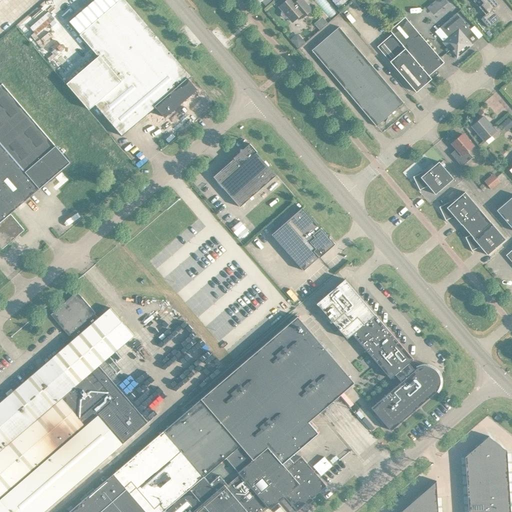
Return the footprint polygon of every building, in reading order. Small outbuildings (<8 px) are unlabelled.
[(197,85),(188,74),(191,72),(129,0),(114,0),(79,30),(98,52),(66,79),(88,105),(95,99),(122,131),(155,102),(164,113),(197,85)] [(282,0),(280,2),(283,7),(282,8),(282,10),(284,13),(286,13),(288,12),(293,17),(297,14),(298,15),(300,15),(312,5),(306,0),(282,0)] [(433,11),(441,3),(438,0),(431,0),(427,4),(433,11)] [(476,0),(479,3),(485,11),(481,15),(488,24),(499,14),(492,6),(498,0),(476,0)] [(440,23),(435,28),(443,38),(456,53),(472,40),(467,35),(467,34),(467,32),(467,31),(472,27),(456,9),(440,23)] [(322,13),(314,20),(319,25),(327,18),(322,13)] [(389,26),(392,29),(432,75),(438,70),(435,66),(444,58),(405,13),(389,26)] [(312,46),(376,122),(404,98),(339,22),(312,46)] [(297,29),(290,35),(298,44),(305,38),(297,29)] [(432,75),(392,29),(377,42),(416,88),(426,79),(427,79),(432,75)] [(24,225),(10,209),(70,157),(1,79),(0,79),(0,243),(1,244),(24,225)] [(472,122),(484,137),(496,127),(483,112),(472,122)] [(511,118),(508,114),(500,121),(506,128),(511,122),(511,118)] [(450,149),(461,162),(472,153),(467,147),(473,142),(462,130),(452,139),(456,144),(450,149)] [(257,147),(250,139),(243,145),(240,145),(240,148),(233,154),(234,154),(213,172),(240,202),(276,171),(256,148),(257,147)] [(419,186),(420,185),(428,181),(435,190),(453,174),(439,157),(430,165),(429,164),(413,172),(419,186)] [(496,173),(487,181),(491,186),(500,178),(496,173)] [(445,216),(446,216),(454,212),(461,220),(479,205),(465,187),(456,195),(455,195),(439,203),(445,216)] [(511,192),(496,206),(511,224),(511,192)] [(329,233),(329,230),(326,229),(320,223),(319,223),(302,203),(271,230),(303,266),(318,253),(319,253),(335,240),(329,233)] [(471,246),(472,246),(480,242),(487,251),(505,235),(491,218),(482,226),(481,225),(465,233),(471,246)] [(416,365),(414,366),(408,359),(413,355),(344,275),(316,299),(346,334),(352,329),(390,374),(395,370),(401,377),(371,403),(390,426),(436,387),(436,386),(437,386),(438,385),(438,384),(439,383),(439,382),(439,381),(440,379),(440,378),(440,376),(440,375),(439,374),(439,372),(439,371),(438,370),(437,369),(436,368),(436,367),(435,366),(433,365),(432,364),(431,363),(430,363),(429,362),(427,362),(426,362),(425,362),(423,362),(422,362),(421,362),(419,363),(418,363),(417,364),(416,365)] [(0,511),(32,511),(146,415),(99,360),(133,331),(110,303),(98,314),(94,309),(95,308),(76,287),(50,310),(68,331),(69,330),(73,335),(0,397),(0,511)] [(257,511),(268,503),(269,505),(284,492),(296,507),(326,481),(300,452),(293,458),(289,453),(318,429),(308,417),(354,378),(297,312),(200,394),(63,511),(257,511)] [(488,432),(464,452),(467,511),(510,511),(506,447),(488,432)] [(437,511),(436,477),(395,511),(437,511)]
